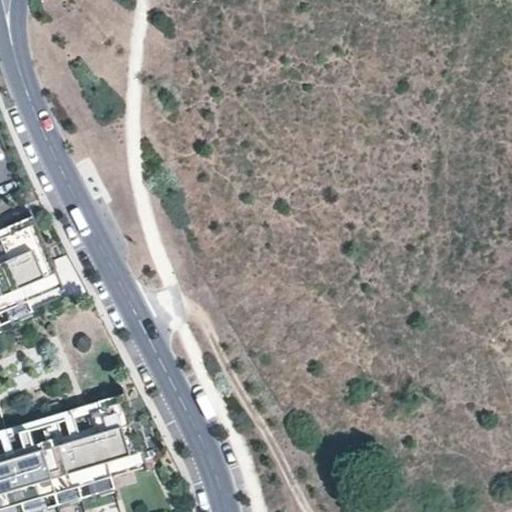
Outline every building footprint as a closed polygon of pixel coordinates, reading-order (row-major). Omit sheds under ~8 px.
[(58,274),(34,217),(14,226),(17,232),(2,239),(8,254),(0,257),(0,314),(29,302),(23,289),(58,274)] [(0,231),(0,239),(2,239),(17,232),(14,226),(0,231)] [(0,257),(8,254),(2,239),(0,239),(0,257)] [(23,289),(29,302),(64,287),(58,274),(23,289)] [(0,314),(0,327),(33,313),(29,302),(0,314)] [(107,465),(144,454),(126,394),(105,401),(107,408),(90,413),(95,428),(78,433),(62,437),(47,442),(33,446),(29,431),(19,433),(24,449),(6,454),(0,455),(0,510),(111,478),(107,465)] [(90,413),(107,408),(105,401),(0,431),(0,438),(2,438),(19,433),(29,431),(43,426),(58,422),(73,418),(90,413)] [(73,418),(78,433),(95,428),(90,413),(73,418)] [(47,442),(62,437),(58,422),(43,426),(47,442)] [(6,454),(24,449),(19,433),(2,438),(6,454)] [(148,467),(144,454),(107,465),(111,478),(148,467)] [(0,511),(38,511),(114,490),(111,478),(0,510),(0,511)] [(87,510),(87,511),(117,511),(115,502),(87,510)]
